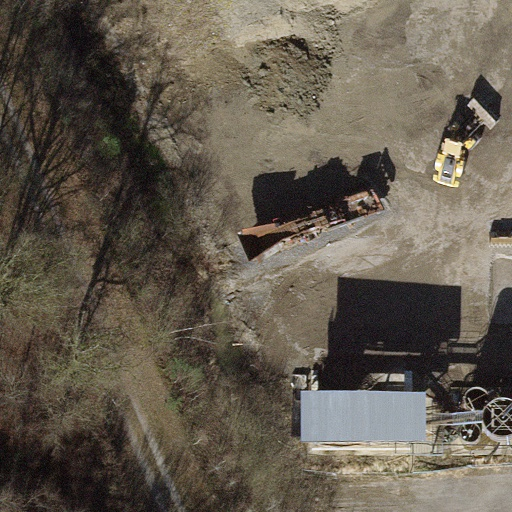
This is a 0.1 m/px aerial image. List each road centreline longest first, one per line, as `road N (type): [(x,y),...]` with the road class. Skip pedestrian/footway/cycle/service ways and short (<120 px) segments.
road 1 (track): [(511,412),(440,414),(355,388),(280,303),(239,203),(254,103),(316,88),(511,185)]
road 2 (track): [(288,511),(56,0)]
road 3 (track): [(171,511),(0,105)]
